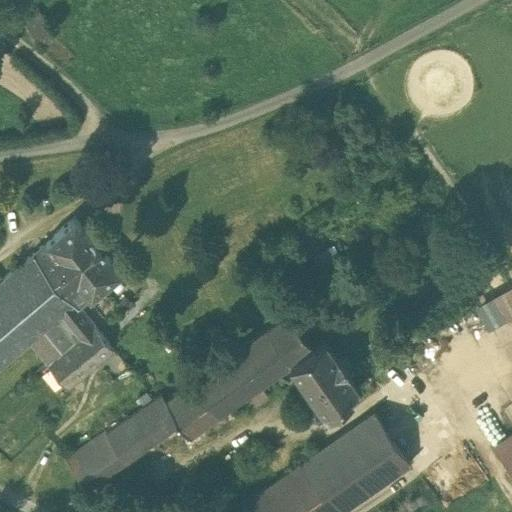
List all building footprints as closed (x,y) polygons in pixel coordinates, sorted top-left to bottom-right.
[(40,49),(56,39),(37,10),(22,20),(40,49)] [(119,270),(74,216),(44,240),(45,241),(33,251),(74,300),(78,304),(119,270)] [(0,278),(0,360),(29,336),(58,312),(74,300),(33,251),(1,277),(0,278)] [(511,278),(474,299),(489,326),(506,317),(496,299),(511,290),(511,278)] [(511,313),(511,291),(511,290),(496,299),(506,317),(511,313)] [(78,304),(74,300),(58,312),(76,334),(46,359),(67,385),(113,347),(78,304)] [(29,336),(46,359),(76,334),(58,312),(29,336)] [(166,397),(164,399),(180,422),(189,434),(290,364),(289,362),(313,346),(289,312),(166,397)] [(357,384),(325,337),(313,346),(289,362),(290,364),(330,421),(353,404),(345,393),(357,384)] [(161,390),(105,430),(126,459),(180,422),(164,399),(166,397),(161,390)] [(374,408),(235,503),(241,511),(338,511),(411,462),(374,408)] [(105,430),(66,457),(86,487),(126,459),(105,430)] [(511,438),(496,450),(511,472),(511,438)]
